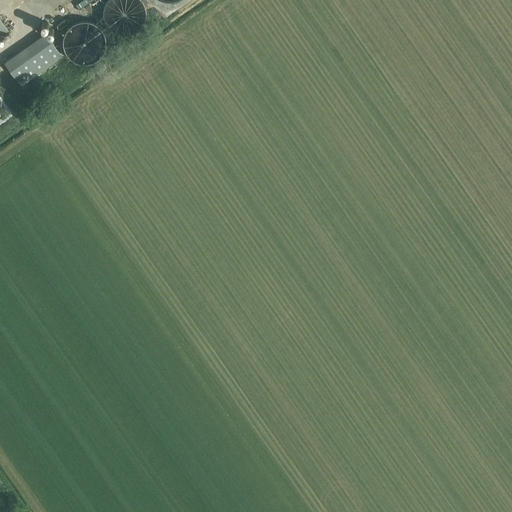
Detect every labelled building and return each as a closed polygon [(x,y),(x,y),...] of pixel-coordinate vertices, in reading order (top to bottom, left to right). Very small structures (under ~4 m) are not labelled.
[(106,35),(113,31),(116,32),(120,34),(127,35),(133,33),(138,31),(141,28),(145,23),(146,19),(147,14),(147,8),(145,4),(143,0),(107,0),(107,2),(105,5),(104,10),(104,14),(104,16),(96,22),(93,21),(90,20),(87,20),(84,19),(79,20),(74,22),(69,26),(66,30),(64,34),(63,38),(63,43),(64,47),(65,52),(68,55),(71,59),(75,61),(80,62),(86,63),(92,62),(97,59),(101,56),(104,52),(106,47),(106,43),(106,40),(106,36),(106,35)] [(79,9),(91,0),(82,0),(76,5),(79,9)] [(36,22),(29,26),(33,31),(39,28),(36,22)] [(19,86),(61,59),(44,33),(2,60),(19,86)] [(0,125),(14,117),(0,94),(0,125)]
